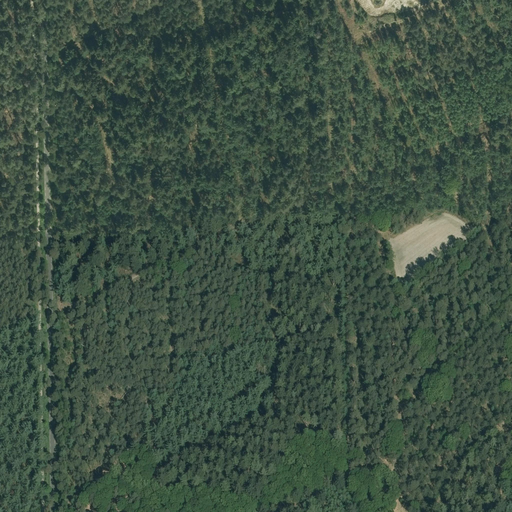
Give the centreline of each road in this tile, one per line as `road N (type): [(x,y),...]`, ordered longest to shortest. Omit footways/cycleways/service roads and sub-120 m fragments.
road 1 (track): [(0,339),(511,105)]
road 2 (tertiary): [(55,511),(43,0)]
road 3 (track): [(397,473),(393,296),(376,225),(347,179)]
road 4 (track): [(196,0),(236,149),(242,224)]
road 5 (track): [(398,406),(511,300)]
road 6 (track): [(262,511),(341,475),(397,473)]
